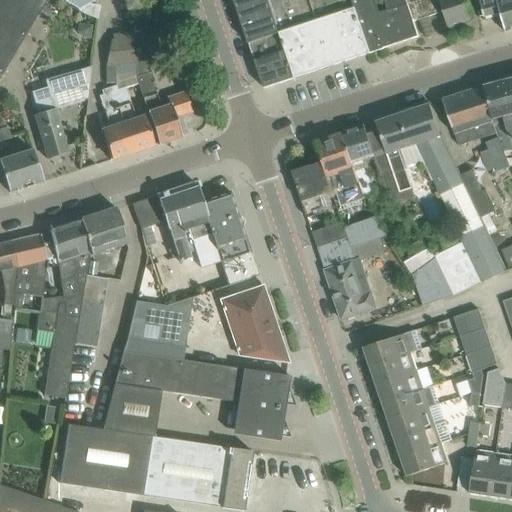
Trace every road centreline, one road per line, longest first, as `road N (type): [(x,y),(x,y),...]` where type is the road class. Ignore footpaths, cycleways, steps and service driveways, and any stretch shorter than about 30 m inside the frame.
road 1 (residential): [(373,511),(252,137)]
road 2 (unclassified): [(252,137),(511,54)]
road 3 (unclassified): [(0,219),(252,137)]
road 4 (residential): [(252,137),(207,0)]
